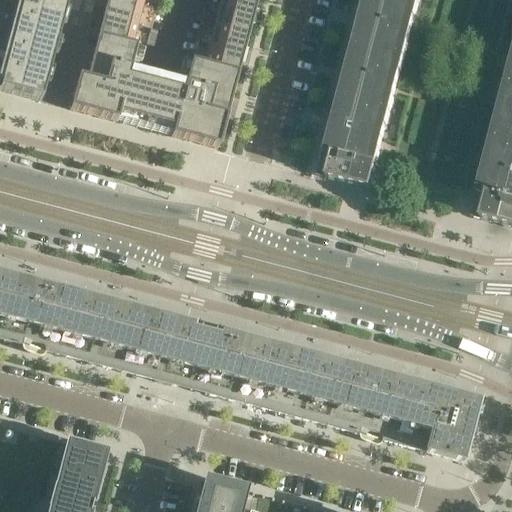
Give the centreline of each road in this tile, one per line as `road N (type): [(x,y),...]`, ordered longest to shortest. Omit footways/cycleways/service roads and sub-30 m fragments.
road 1 (secondary): [(0,216),(198,276),(409,322),(511,361)]
road 2 (secondary): [(511,291),(424,282),(302,251),(216,218),(133,206),(0,169)]
road 3 (residential): [(448,509),(163,426)]
road 4 (residential): [(163,426),(0,383)]
road 5 (residential): [(255,160),(298,0)]
